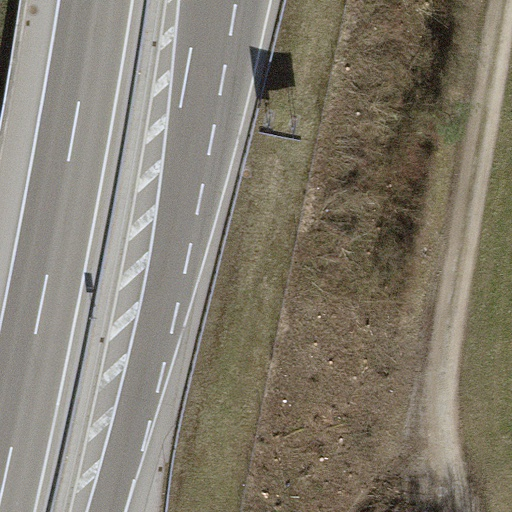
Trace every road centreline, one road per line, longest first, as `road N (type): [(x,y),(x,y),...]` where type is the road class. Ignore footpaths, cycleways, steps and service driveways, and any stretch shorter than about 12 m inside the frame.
road 1 (trunk): [(108,511),(182,203),(213,0)]
road 2 (trunk): [(97,0),(0,511)]
road 3 (track): [(465,511),(444,435),(443,393),(507,0)]
